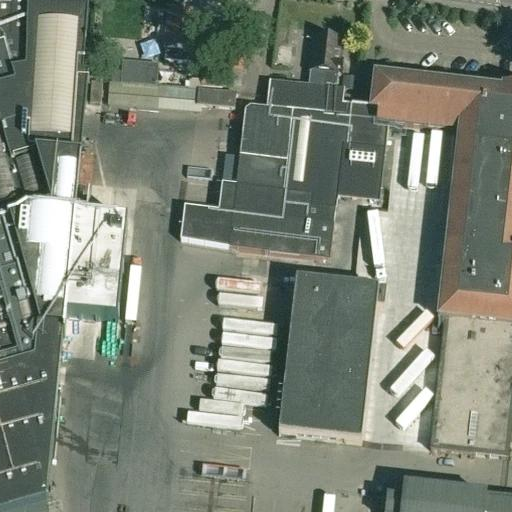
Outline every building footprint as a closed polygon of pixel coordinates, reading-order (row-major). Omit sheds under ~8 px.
[(0,0),(0,511),(28,511),(47,507),(88,79),(83,78),(88,12),(31,10),(31,0),(0,0)] [(169,16),(168,16),(168,18),(159,17),(158,30),(166,31),(165,53),(164,64),(192,66),(192,55),(193,55),(196,18),(186,17),(181,13),(174,12),(169,16)] [(246,29),(231,28),(229,53),(244,55),(246,29)] [(317,39),(317,41),(314,41),(309,90),(325,92),(325,88),(336,90),(338,77),(341,77),(343,65),(339,65),(341,44),(332,43),(332,40),(317,39)] [(139,89),(141,66),(123,65),(121,87),(139,89)] [(221,91),(222,75),(202,73),(201,89),(221,91)] [(459,136),(450,216),(446,255),(511,262),(511,93),(504,92),(503,95),(375,81),(371,115),(379,116),(377,136),(386,137),(387,128),(459,136)] [(91,86),(90,107),(101,107),(102,86),(91,86)] [(309,90),(269,86),(265,122),(255,122),(250,161),(238,160),(235,188),(222,187),(219,213),(184,210),(179,244),(230,254),(329,265),(342,151),(347,151),(352,109),(342,108),(344,94),(325,92),(309,90)] [(198,93),(197,109),(234,113),(236,97),(198,93)] [(354,173),(378,175),(381,143),(357,141),(354,173)] [(126,227),(76,222),(67,322),(117,327),(126,227)] [(395,241),(394,257),(421,257),(422,241),(395,241)] [(511,262),(446,255),(445,257),(438,323),(445,324),(430,454),(508,463),(511,427),(511,262)] [(245,265),(239,308),(283,315),(290,272),(245,265)] [(295,285),(293,305),(278,439),(361,448),(364,418),(376,312),(384,313),(385,305),(386,295),(295,285)] [(262,388),(274,389),(275,360),(224,358),(222,395),(261,397),(262,388)] [(403,503),(388,501),(386,511),(511,511),(511,505),(486,502),(486,500),(404,491),(403,503)]
